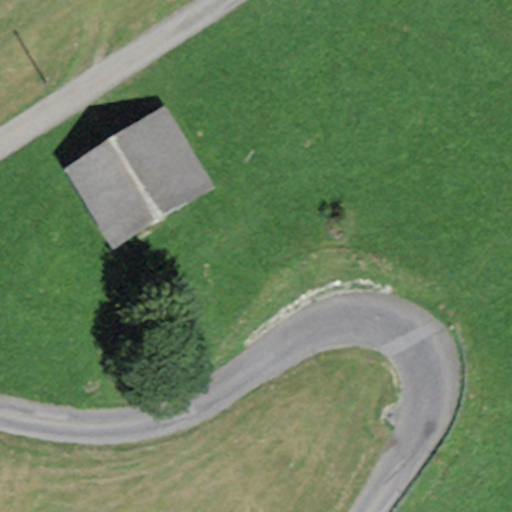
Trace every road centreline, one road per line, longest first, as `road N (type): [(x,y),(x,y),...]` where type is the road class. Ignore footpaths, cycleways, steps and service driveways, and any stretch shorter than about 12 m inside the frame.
road 1 (residential): [(373,511),(436,408),(435,354),(404,326),(354,322),(320,332),(169,419),(101,429),(0,416)]
road 2 (residential): [(0,148),(223,0)]
